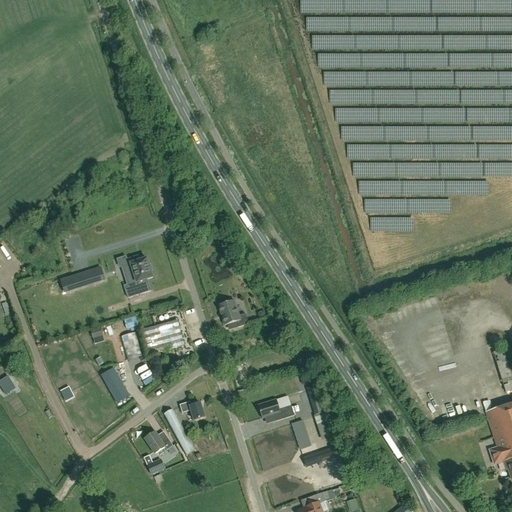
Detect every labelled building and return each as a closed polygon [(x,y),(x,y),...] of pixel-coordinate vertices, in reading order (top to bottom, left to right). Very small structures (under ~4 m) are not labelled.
[(121,267),(126,281),(131,279),(132,284),(124,286),(128,299),(151,291),(147,280),(153,278),(147,259),(140,261),(138,256),(126,260),(128,265),(121,267)] [(65,293),(76,289),(72,278),(61,281),(65,293)] [(456,294),(459,301),(473,294),(470,287),(456,294)] [(235,323),(237,328),(249,325),(245,314),(239,316),(234,301),(219,306),(225,326),(235,323)] [(424,313),(421,305),(405,311),(409,320),(424,313)] [(141,330),(148,356),(183,346),(176,320),(141,330)] [(93,339),(103,336),(101,328),(91,331),(93,339)] [(126,361),(144,356),(137,332),(120,337),(126,361)] [(511,390),(511,378),(511,376),(510,371),(503,350),(493,353),(505,393),(511,390)] [(113,368),(101,376),(117,404),(130,396),(113,368)] [(18,374),(23,381),(22,382),(26,387),(31,383),(28,378),(24,370),(18,374)] [(309,382),(306,372),(299,374),(302,384),(309,382)] [(294,416),(294,414),(299,412),(298,406),(292,408),(291,406),(279,410),(276,400),(258,406),(262,419),(274,415),(276,422),(294,416)] [(191,411),(194,421),(204,418),(200,403),(191,406),(190,402),(179,405),(181,414),(191,411)] [(507,470),(509,469),(511,479),(511,403),(486,412),(497,448),(490,450),(494,465),(504,461),(507,470)] [(186,455),(194,451),(172,411),(164,415),(186,455)] [(315,416),(318,426),(329,422),(326,413),(315,416)] [(292,425),(300,451),(311,447),(302,421),(292,425)] [(155,454),(165,448),(167,451),(173,447),(164,432),(158,436),(155,432),(145,439),(155,454)] [(334,448),(303,459),(306,467),(337,456),(334,448)] [(164,468),(161,460),(153,464),(149,456),(144,459),(151,475),(164,468)] [(334,500),(331,490),(301,501),(304,511),(302,511),(321,511),(319,504),(324,503),(334,500)]
